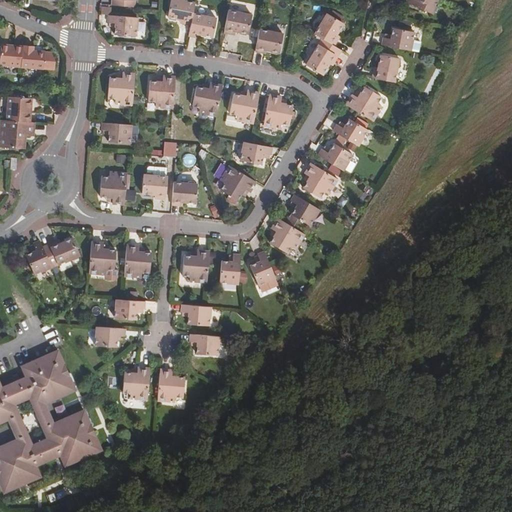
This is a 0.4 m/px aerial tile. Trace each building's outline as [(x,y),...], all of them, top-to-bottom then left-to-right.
[(116,0),(116,10),(138,12),(138,0),(116,0)] [(409,0),(408,4),(434,15),(440,0),(409,0)] [(196,19),(198,6),(173,3),(171,21),(186,24),(185,27),(194,29),(196,19)] [(243,18),(230,16),(226,37),(233,39),(234,35),(250,38),(253,19),(250,19),(251,16),(243,15),(243,18)] [(324,26),(316,38),(324,43),(335,50),(339,43),(336,41),(344,26),(328,17),(327,21),(324,19),(321,24),(324,26)] [(215,41),(217,30),(218,22),(214,22),(214,19),(207,18),(207,20),(196,19),(194,29),(192,41),(198,41),(199,38),(215,41)] [(139,22),(111,20),(110,28),(118,29),(117,39),(138,40),(139,22)] [(274,36),(261,34),(257,56),(263,57),(264,53),(279,56),(282,54),(285,38),(281,38),(282,35),(274,34),(274,36)] [(386,45),(386,51),(414,56),(416,38),(395,35),(394,45),(386,45)] [(335,50),(324,43),(314,61),(309,61),(307,65),(309,68),(308,70),(324,79),(332,65),(335,66),(342,54),(335,50)] [(23,72),(24,52),(11,51),(10,54),(1,54),(0,71),(23,72)] [(23,72),(23,74),(44,74),(55,74),(55,66),(51,57),(44,57),(35,56),(35,51),(24,51),(24,52),(23,72)] [(377,84),(397,88),(399,77),(403,75),(403,68),(403,67),(402,66),(400,65),(383,62),(381,78),(377,77),(377,84)] [(117,108),(134,109),(136,78),(124,78),(124,83),(111,82),(110,102),(117,103),(117,108)] [(176,81),(164,80),(164,86),(152,85),(151,105),(157,105),(157,110),(174,111),(176,81)] [(200,116),(218,120),(224,87),(223,88),(212,87),(211,92),(199,90),(195,111),(201,111),(200,116)] [(355,101),(349,111),(376,127),(385,112),(381,110),(385,103),(368,93),(361,104),(355,101)] [(257,127),(262,96),(249,94),(248,100),(236,98),(233,118),(240,119),(239,124),(257,127)] [(295,109),(283,107),(285,100),(272,98),(266,129),(282,131),(283,127),(292,128),(295,109)] [(10,125),(33,127),(33,117),(31,117),(31,110),(34,110),(34,103),(11,102),(10,125)] [(10,125),(2,124),(2,153),(17,154),(23,151),(23,141),(33,141),(33,127),(10,125)] [(349,144),(361,151),(370,136),(352,125),(347,134),(341,130),(337,136),(343,140),(349,144)] [(132,148),(133,130),(103,127),(104,136),(110,136),(110,146),(132,148)] [(349,144),(343,140),(337,150),(343,153),(349,144)] [(253,147),(247,146),(244,164),(264,168),(266,158),(274,159),(275,150),(253,147)] [(325,155),(321,161),(346,176),(355,161),(343,153),(337,150),(332,159),(325,155)] [(341,184),(315,169),(308,180),(312,183),(306,194),(324,204),(328,197),(333,200),(341,184)] [(157,180),(169,181),(169,172),(151,171),(149,173),(149,177),(155,177),(157,180)] [(257,187),(231,171),(223,184),(227,187),(223,194),(240,204),(245,194),(251,197),(257,187)] [(114,177),(111,177),(111,179),(111,182),(108,182),(107,182),(103,182),(103,186),(102,201),(114,201),(114,209),(125,209),(128,178),(114,177)] [(147,180),(145,180),(144,198),(156,199),(160,199),(160,203),(167,203),(169,181),(157,180),(155,177),(149,177),(147,180)] [(189,188),(175,188),(174,209),(181,210),(181,207),(198,208),(199,188),(197,188),(196,185),(191,185),(189,188)] [(128,195),(127,204),(135,205),(136,195),(128,195)] [(313,231),(322,214),(299,200),(294,208),(300,211),(295,221),(301,224),(313,231)] [(296,233),(301,224),(295,221),(290,229),(296,233)] [(290,229),(280,223),(273,234),(279,237),(272,249),(288,259),(292,253),(296,255),(305,239),(296,233),(290,229)] [(54,273),(71,265),(73,266),(74,267),(76,267),(78,266),(79,265),(80,264),(81,262),(81,260),(82,260),(74,244),(60,251),(57,246),(45,253),(54,273)] [(45,253),(42,246),(35,250),(38,256),(28,262),(37,280),(54,273),(45,253)] [(92,280),(99,281),(108,281),(109,276),(117,276),(118,256),(105,256),(105,249),(94,249),(93,264),(92,280)] [(128,251),(126,282),(143,283),(143,279),(151,279),(152,259),(140,258),(140,252),(128,251)] [(209,288),(211,258),(198,257),(198,263),(186,263),(185,282),(192,282),(192,287),(209,288)] [(261,292),(277,285),(266,258),(259,261),(262,268),(252,273),(261,292)] [(221,289),(240,290),(242,261),(235,261),(235,262),(234,268),(230,268),(223,267),(221,289)] [(124,305),(120,304),(118,324),(139,326),(140,315),(147,315),(147,307),(124,306),(124,305)] [(213,312),(207,312),(184,310),(184,319),(192,320),(191,330),(212,332),(213,312)] [(99,333),(98,350),(119,353),(120,342),(124,343),(127,343),(127,335),(121,335),(99,333)] [(222,343),(193,341),(193,348),(200,348),(200,360),(221,361),(222,343)] [(10,393),(5,395),(0,383),(0,429),(11,425),(20,445),(0,454),(0,470),(0,471),(6,484),(1,486),(7,499),(43,484),(37,471),(43,468),(44,471),(56,466),(55,463),(62,460),(68,473),(104,457),(98,444),(93,446),(88,433),(92,431),(86,417),(56,430),(47,410),(77,396),(71,383),(67,385),(61,372),(65,370),(59,357),(23,372),(29,384),(24,387),(21,386),(11,390),(10,393)] [(127,379),(126,398),(132,398),(132,404),(149,405),(151,375),(139,374),(139,380),(127,379)] [(175,376),(163,375),(160,406),(177,408),(177,403),(185,403),(186,384),(175,383),(175,376)]
